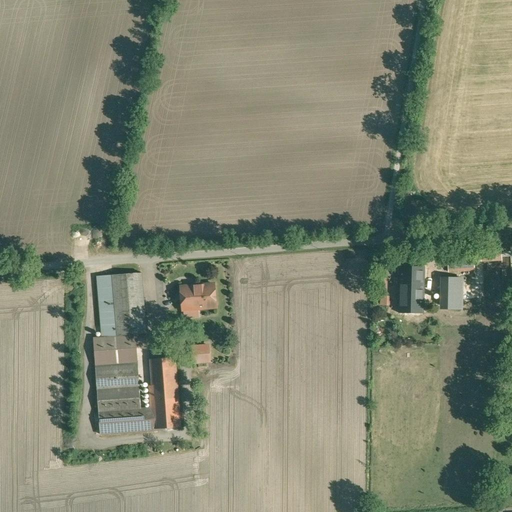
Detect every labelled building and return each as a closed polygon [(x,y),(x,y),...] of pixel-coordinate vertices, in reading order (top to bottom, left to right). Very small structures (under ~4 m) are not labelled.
[(425,202),(406,200),(403,222),(422,224),(425,202)] [(501,246),(481,247),(481,261),(501,260),(501,246)] [(473,250),(448,252),(449,268),(449,272),(474,270),(473,250)] [(425,268),(400,267),(399,313),(424,313),(425,268)] [(449,268),(436,268),(436,280),(450,281),(449,272),(449,268)] [(142,273),(113,275),(118,336),(146,334),(142,273)] [(113,275),(97,276),(102,337),(118,336),(113,275)] [(196,287),(190,287),(181,288),(183,309),(196,308),(196,309),(216,307),(214,284),(196,286),(196,287)] [(118,336),(102,337),(93,338),(95,368),(137,365),(136,348),(147,347),(146,334),(118,336)] [(209,346),(193,347),(194,363),(210,362),(209,346)] [(137,365),(95,368),(101,435),(158,430),(157,429),(180,427),(177,400),(179,400),(176,358),(150,360),(152,386),(149,386),(151,408),(141,409),(137,365)]
